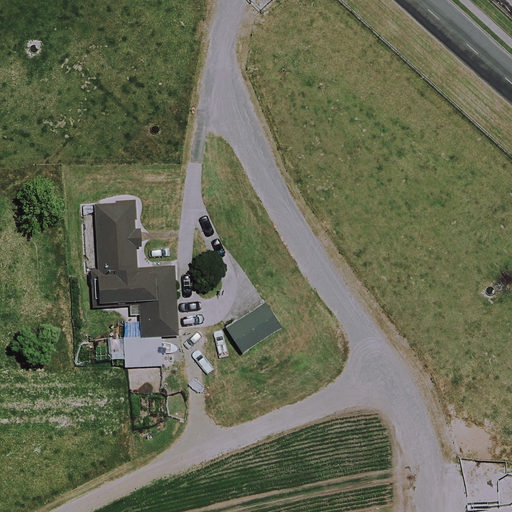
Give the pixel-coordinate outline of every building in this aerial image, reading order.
[(137,268),(137,204),(95,204),(95,306),(129,305),(129,316),(141,316),(141,338),(125,338),(125,366),(173,366),(173,353),(161,353),(161,336),(177,336),(176,268),(137,268)] [(61,258),(48,258),(48,284),(61,284),(61,258)] [(281,330),(265,304),(227,328),(243,354),(281,330)] [(45,365),(27,367),(33,422),(50,420),(45,365)] [(90,369),(75,370),(78,406),(93,405),(90,369)] [(160,369),(127,369),(128,400),(161,399),(160,369)] [(122,372),(109,372),(109,405),(122,405),(122,372)]
